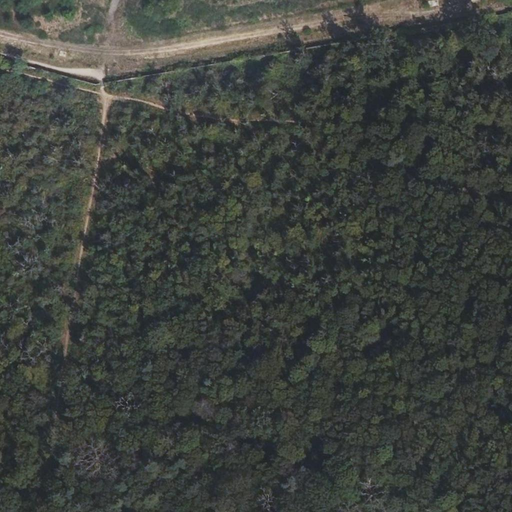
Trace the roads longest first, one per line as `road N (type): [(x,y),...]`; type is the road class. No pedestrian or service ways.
road 1 (track): [(110,98),(40,511)]
road 2 (unknown): [(511,199),(110,98)]
road 3 (track): [(511,6),(105,80)]
road 4 (track): [(198,116),(511,124)]
